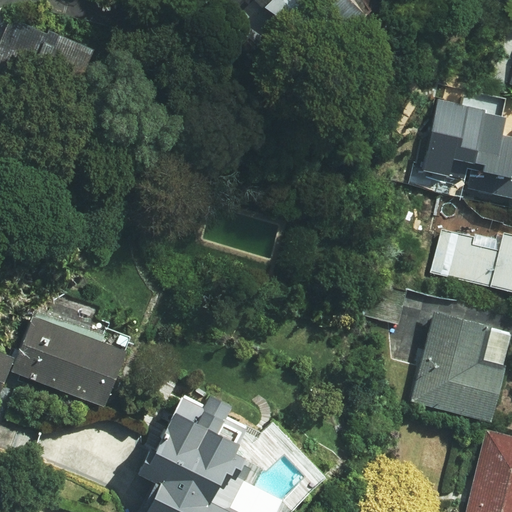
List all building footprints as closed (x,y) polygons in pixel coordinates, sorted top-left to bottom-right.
[(260,0),(257,16),(310,29),(317,0),(260,0)] [(364,18),(346,0),(329,0),(317,13),(343,38),(364,18)] [(87,46),(4,16),(0,27),(0,66),(70,92),(87,46)] [(452,160),(478,167),(473,188),(511,198),(511,114),(502,112),(498,129),(481,125),(487,103),(438,96),(419,170),(448,177),(452,160)] [(214,195),(197,241),(274,269),(291,224),(214,195)] [(493,237),(442,224),(430,271),(511,292),(511,231),(495,227),(493,237)] [(364,316),(396,324),(404,292),(372,284),(364,316)] [(511,329),(428,311),(409,402),(492,420),(511,329)] [(0,389),(7,370),(103,408),(126,351),(30,313),(13,357),(0,351),(0,389)] [(159,475),(141,511),(245,511),(214,498),(247,424),(222,412),(228,397),(198,384),(192,398),(171,388),(137,464),(159,475)] [(511,511),(511,435),(486,429),(464,511),(511,511)]
